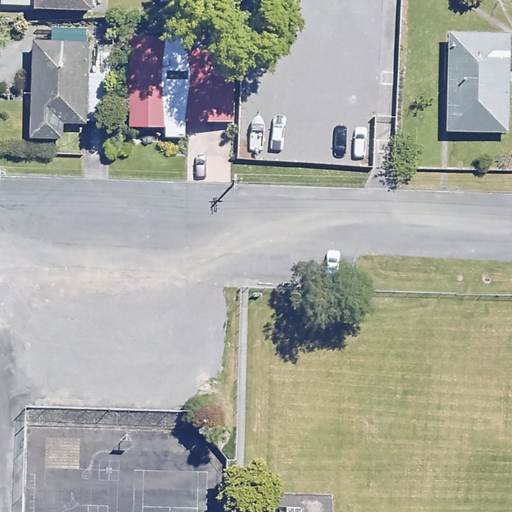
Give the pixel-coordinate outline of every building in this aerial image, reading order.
[(3,0),(3,6),(38,7),(38,13),(94,15),(94,0),(3,0)] [(189,31),(168,30),(167,42),(129,41),(126,129),(186,132),(187,124),(235,126),(238,48),(188,46),(189,31)] [(511,86),(511,39),(454,38),(451,136),(511,137),(511,86)] [(110,123),(110,47),(36,47),(36,140),(64,140),(64,123),(110,123)] [(197,330),(197,311),(74,305),(74,290),(45,289),(43,328),(33,327),(32,348),(47,349),(46,375),(76,377),(76,384),(195,390),(196,368),(218,369),(220,331),(197,330)]
